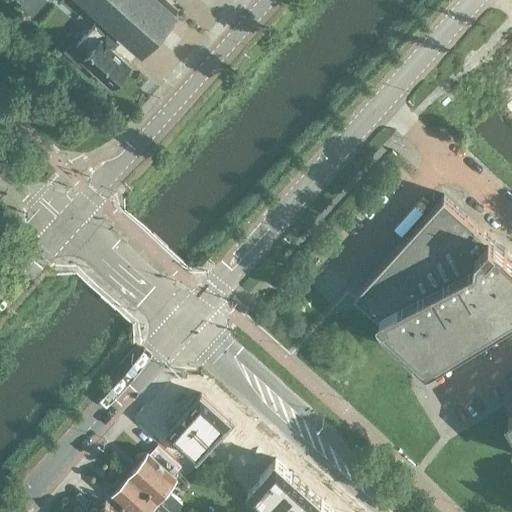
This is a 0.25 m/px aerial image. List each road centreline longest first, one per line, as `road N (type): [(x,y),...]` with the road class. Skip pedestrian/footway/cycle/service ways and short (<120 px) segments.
road 1 (tertiary): [(68,223),(269,0)]
road 2 (tertiary): [(185,322),(385,107)]
road 3 (tertiary): [(390,511),(185,322)]
road 4 (tertiary): [(15,511),(185,322)]
road 5 (residential): [(444,158),(341,275)]
road 6 (tertiary): [(185,322),(68,223)]
road 7 (tertiary): [(385,107),(481,0)]
